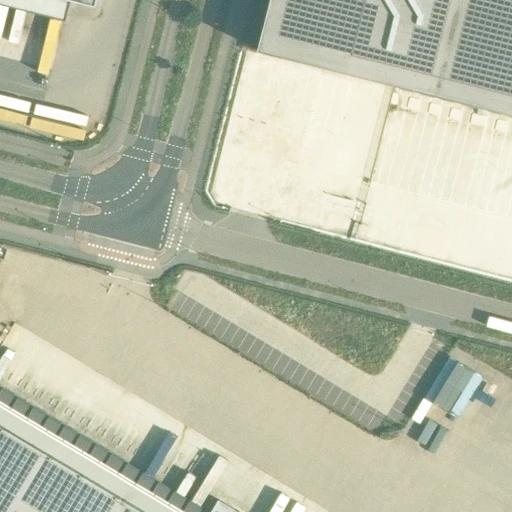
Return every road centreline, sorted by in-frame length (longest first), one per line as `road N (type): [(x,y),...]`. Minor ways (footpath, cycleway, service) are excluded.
road 1 (unclassified): [(511,315),(143,217)]
road 2 (tertiary): [(143,217),(169,170),(212,0)]
road 3 (tertiary): [(178,0),(138,161),(117,182)]
road 4 (tertiary): [(0,202),(72,221),(143,217)]
road 5 (tertiary): [(117,182),(82,187),(0,166)]
